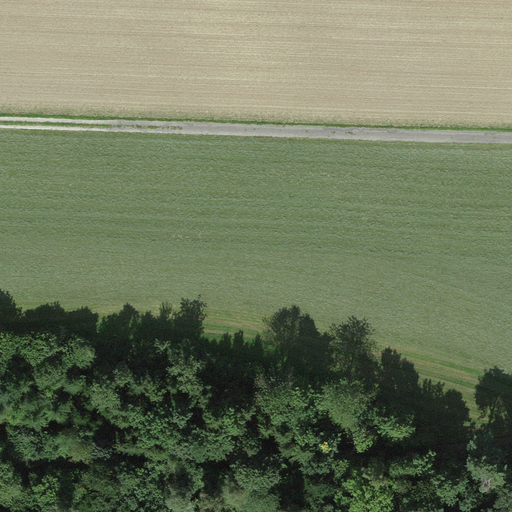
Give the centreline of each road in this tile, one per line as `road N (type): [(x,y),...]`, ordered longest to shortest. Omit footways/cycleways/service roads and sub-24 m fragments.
road 1 (track): [(511,429),(401,453),(0,479)]
road 2 (track): [(511,141),(0,126)]
